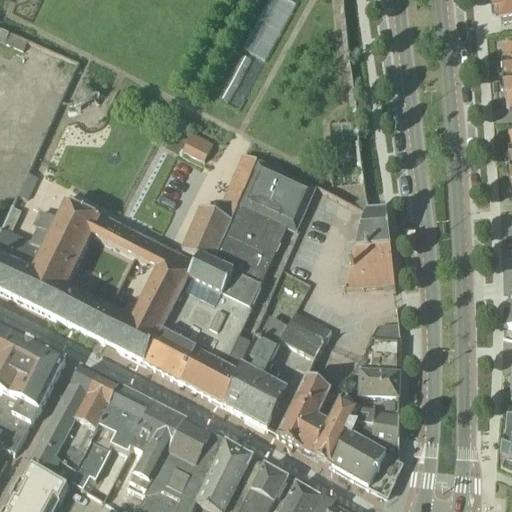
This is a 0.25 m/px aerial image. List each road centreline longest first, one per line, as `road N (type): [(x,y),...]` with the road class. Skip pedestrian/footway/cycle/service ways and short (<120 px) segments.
road 1 (tertiary): [(400,0),(431,271),(434,421),(423,511)]
road 2 (tertiary): [(458,511),(460,265),(439,0)]
